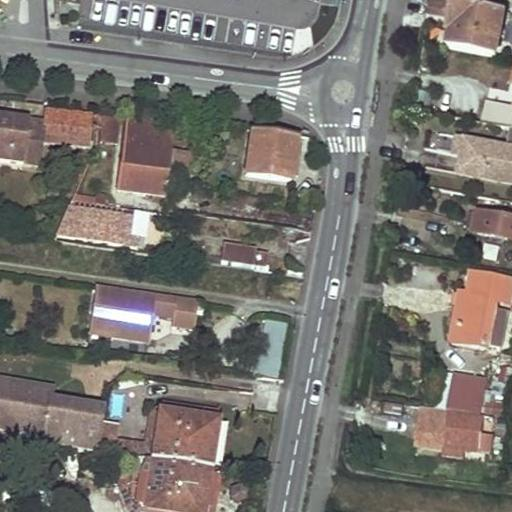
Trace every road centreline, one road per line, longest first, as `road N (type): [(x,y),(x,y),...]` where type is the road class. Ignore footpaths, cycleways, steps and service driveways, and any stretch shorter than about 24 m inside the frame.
road 1 (tertiary): [(282,511),(346,162),(344,90)]
road 2 (residential): [(344,90),(0,54)]
road 3 (unknown): [(302,404),(174,380),(154,394),(134,433)]
